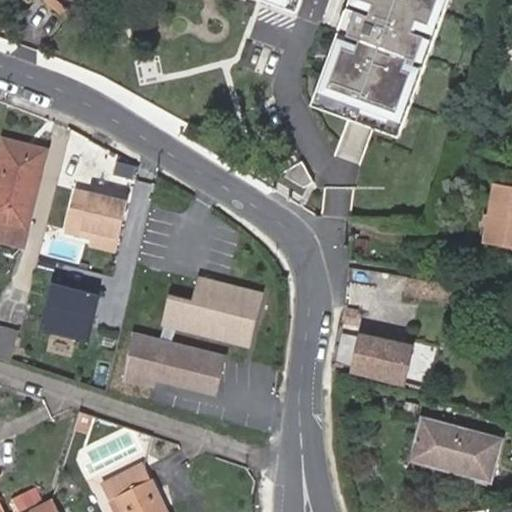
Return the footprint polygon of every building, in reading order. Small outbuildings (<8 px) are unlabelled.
[(299,0),(274,0),(296,8),(299,0)] [(447,0),(344,0),(307,101),(398,135),(447,0)] [(0,162),(0,223),(27,231),(44,159),(21,153),(22,145),(5,140),(0,162)] [(21,153),(44,159),(46,151),(22,145),(21,153)] [(511,187),(494,184),(494,189),(492,188),(483,244),(511,248),(511,187)] [(126,204),(78,192),(69,234),(92,239),(94,232),(118,237),(126,204)] [(0,242),(23,248),(27,231),(0,223),(0,242)] [(452,300),(454,284),(411,277),(409,293),(452,300)] [(265,295),(199,278),(193,302),(170,296),(162,327),(251,350),(265,295)] [(102,297),(53,283),(40,331),(89,345),(102,297)] [(356,312),(347,309),(339,336),(345,338),(347,331),(356,333),(358,322),(354,321),(356,312)] [(0,326),(0,356),(12,360),(20,332),(0,326)] [(229,358),(134,334),(122,382),(155,390),(157,383),(218,399),(229,358)] [(405,383),(413,348),(363,335),(355,371),(405,383)] [(94,415),(83,411),(78,425),(90,429),(94,415)] [(491,481),(503,440),(423,418),(412,459),(491,481)] [(168,511),(147,465),(103,486),(110,501),(117,498),(123,511),(168,511)] [(14,498),(21,511),(26,511),(33,509),(35,508),(36,508),(28,491),(14,498)] [(123,511),(117,498),(110,501),(115,511),(123,511)] [(60,511),(55,499),(36,508),(35,508),(33,509),(34,511),(60,511)]
